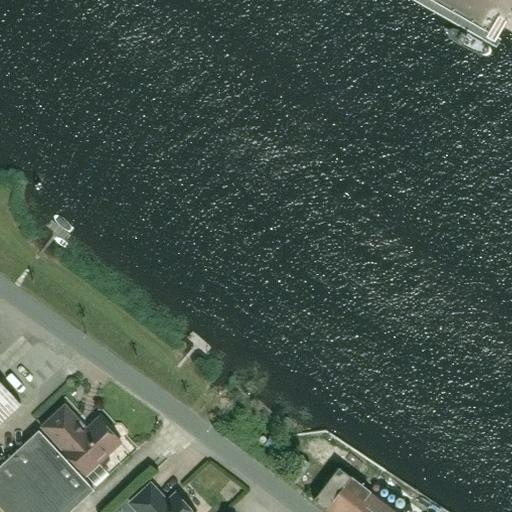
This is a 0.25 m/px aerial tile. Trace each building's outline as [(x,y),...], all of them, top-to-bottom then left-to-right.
[(0,423),(21,405),(0,381),(0,423)] [(110,457),(108,455),(121,442),(99,419),(85,432),(76,422),(78,420),(65,407),(43,427),(65,451),(64,452),(86,475),(86,474),(89,477),(101,465),(105,466),(110,461),(110,457)] [(0,508),(3,511),(70,511),(94,490),(39,431),(0,466),(0,508)] [(395,511),(339,468),(314,501),(329,511),(395,511)] [(151,484),(130,504),(137,511),(192,511),(176,494),(167,502),(151,484)]
